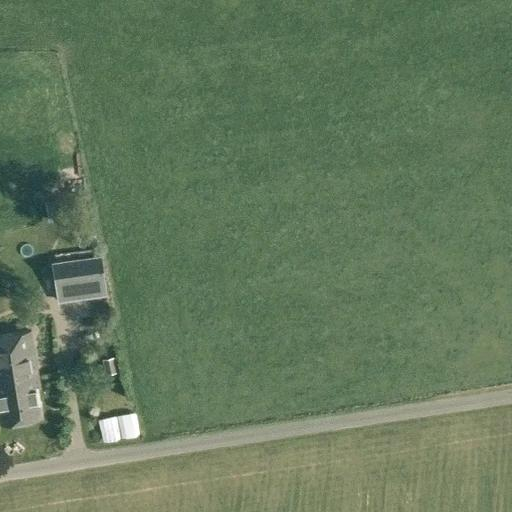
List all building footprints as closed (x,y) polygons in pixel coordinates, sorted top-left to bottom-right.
[(57,222),(71,219),(67,200),(53,203),(57,222)] [(94,229),(77,232),(78,244),(96,242),(94,229)] [(51,259),(57,300),(107,293),(100,252),(51,259)] [(0,333),(0,379),(8,378),(8,376),(37,371),(30,329),(0,333)] [(112,373),(104,352),(94,356),(91,348),(71,356),(83,385),(112,373)] [(8,378),(0,379),(0,394),(1,403),(0,403),(0,420),(40,414),(36,386),(39,386),(37,371),(8,376),(8,378)]
